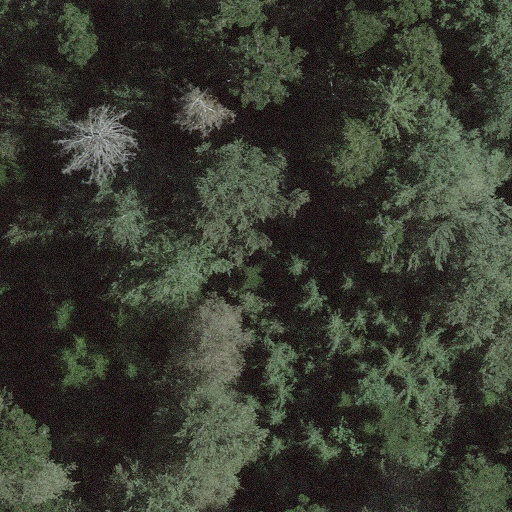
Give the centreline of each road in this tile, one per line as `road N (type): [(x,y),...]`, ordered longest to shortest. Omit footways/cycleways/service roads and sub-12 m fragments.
road 1 (track): [(27,0),(125,511)]
road 2 (track): [(511,307),(450,428),(362,511)]
